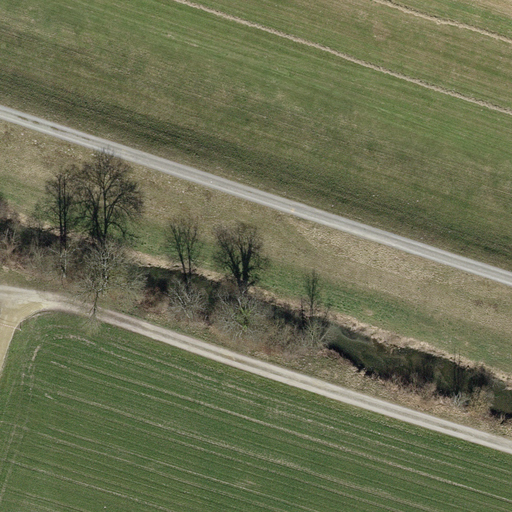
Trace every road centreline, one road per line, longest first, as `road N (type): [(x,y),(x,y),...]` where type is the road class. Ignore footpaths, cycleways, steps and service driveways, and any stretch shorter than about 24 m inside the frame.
road 1 (track): [(0,112),(511,279)]
road 2 (track): [(0,293),(511,449)]
